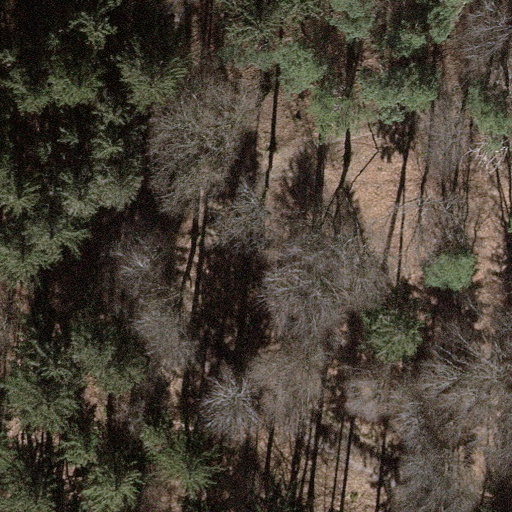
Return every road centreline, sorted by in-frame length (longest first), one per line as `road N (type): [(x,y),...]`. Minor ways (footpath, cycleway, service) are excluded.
road 1 (track): [(466,511),(360,464),(189,314),(139,251)]
road 2 (track): [(139,251),(112,198),(128,118),(184,0)]
